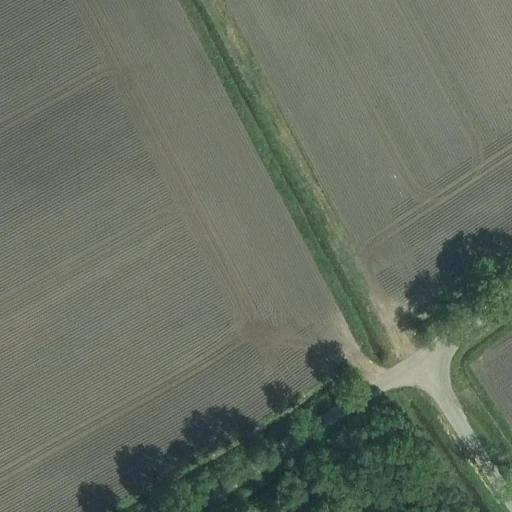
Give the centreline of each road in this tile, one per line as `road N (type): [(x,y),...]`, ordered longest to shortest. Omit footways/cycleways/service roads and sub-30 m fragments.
road 1 (track): [(205,0),(398,369)]
road 2 (unclassified): [(177,511),(415,360)]
road 3 (unclassified): [(511,502),(415,360)]
